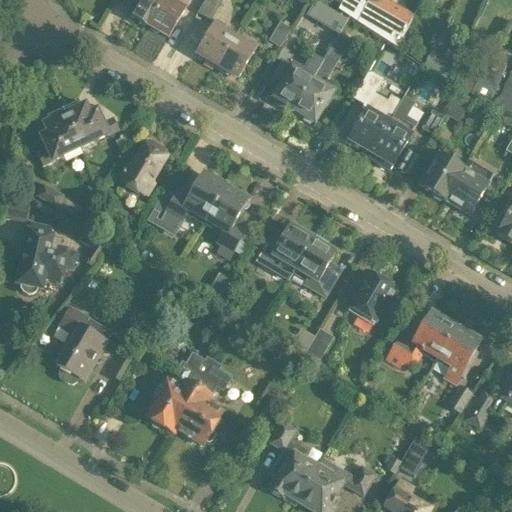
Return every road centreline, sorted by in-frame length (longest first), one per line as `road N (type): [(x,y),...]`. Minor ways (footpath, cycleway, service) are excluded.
road 1 (residential): [(511,297),(21,6)]
road 2 (residential): [(150,511),(0,422)]
